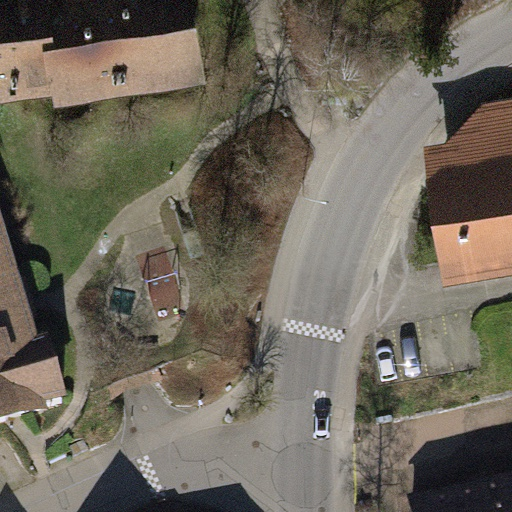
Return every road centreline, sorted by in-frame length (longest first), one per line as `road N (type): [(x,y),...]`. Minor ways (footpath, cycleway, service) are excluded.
road 1 (unclassified): [(511,41),(457,75),(404,124),(358,194),(315,327),(303,463)]
road 2 (residential): [(80,511),(152,478),(303,463)]
